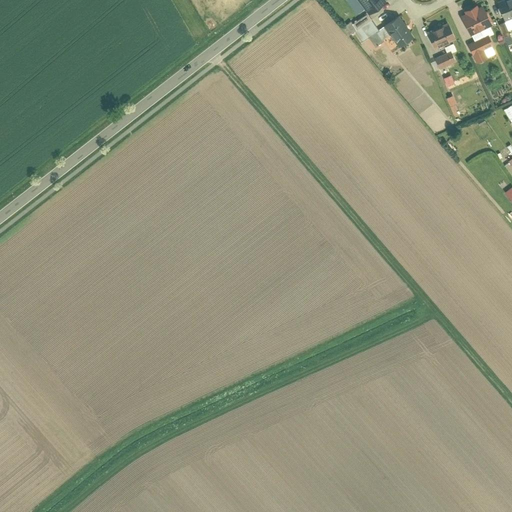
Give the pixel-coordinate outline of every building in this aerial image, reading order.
[(360,0),(369,13),(386,1),(385,0),(360,0)] [(511,0),(499,0),(497,1),(504,18),(511,14),(511,0)] [(465,13),(460,15),(468,33),(492,22),(483,4),(476,8),(474,4),(464,9),(465,13)] [(366,13),(352,23),(362,38),(377,28),(366,13)] [(413,38),(397,14),(377,28),(383,38),(389,34),(398,48),(413,38)] [(508,21),(501,23),(505,36),(511,34),(508,21)] [(447,22),(426,32),(433,45),(454,36),(447,22)] [(488,34),(467,44),(475,62),(485,58),(482,50),(493,45),(488,34)] [(450,49),(434,57),(439,68),(456,60),(450,49)] [(446,76),(448,85),(456,83),(454,75),(446,76)]
